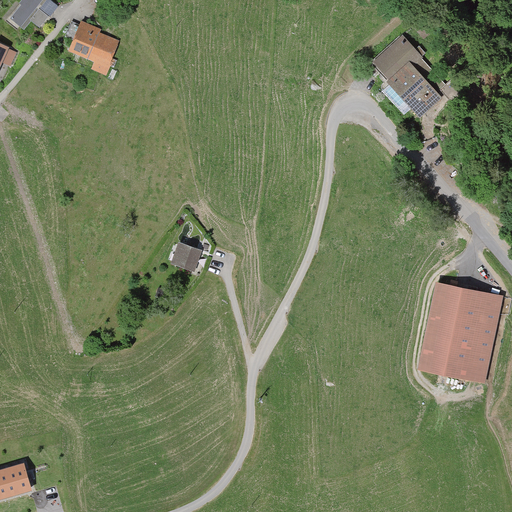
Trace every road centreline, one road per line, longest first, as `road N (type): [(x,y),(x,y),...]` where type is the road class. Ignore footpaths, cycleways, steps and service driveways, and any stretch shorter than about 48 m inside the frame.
road 1 (residential): [(182,511),(224,483),(249,438),(252,373),(308,264),(338,108),(370,110),(511,265)]
road 2 (residential): [(0,100),(85,4)]
